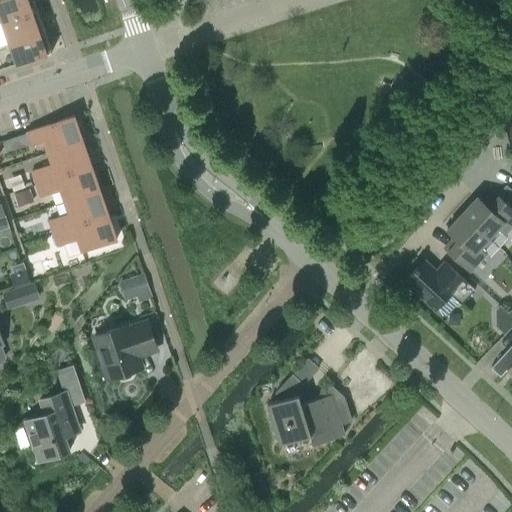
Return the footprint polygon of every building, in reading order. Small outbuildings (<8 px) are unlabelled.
[(36,12),(31,0),(3,0),(0,1),(0,23),(0,24),(36,12)] [(36,12),(0,24),(7,45),(43,33),(36,12)] [(43,33),(7,45),(14,66),(50,54),(43,33)] [(46,154),(81,142),(72,117),(25,133),(30,146),(42,142),(46,154)] [(35,185),(89,167),(81,142),(46,154),(50,165),(30,172),(35,185)] [(63,203),(98,191),(89,167),(35,185),(39,198),(59,191),(63,203)] [(21,176),(10,180),(14,191),(25,188),(21,176)] [(29,188),(14,194),(18,205),(33,199),(29,188)] [(52,235),(106,216),(98,191),(63,203),(67,215),(47,221),(52,235)] [(462,214),(490,239),(499,230),(505,235),(511,227),(511,208),(495,194),(485,205),(477,197),(462,214)] [(490,239),(462,214),(447,230),(455,237),(445,249),(470,273),(487,255),(481,249),(490,239)] [(106,216),(52,235),(56,247),(76,241),(80,253),(115,241),(106,216)] [(459,303),(473,288),(457,274),(443,261),(435,270),(425,260),(404,282),(435,311),(436,310),(443,317),(447,316),(459,303)] [(29,283),(24,271),(11,276),(15,288),(29,283)] [(149,299),(141,274),(119,282),(125,300),(136,296),(138,302),(149,299)] [(13,290),(2,294),(7,309),(18,306),(13,290)] [(504,334),(511,325),(511,317),(507,313),(495,326),(504,334)] [(135,357),(155,350),(146,324),(126,331),(124,327),(93,337),(94,342),(93,344),(96,351),(98,352),(108,380),(118,377),(119,380),(121,381),(129,379),(130,376),(129,373),(139,370),(135,357)] [(511,375),(511,345),(491,369),(501,378),(507,371),(511,375)] [(59,346),(45,360),(53,367),(67,353),(59,346)] [(352,422),(344,399),(329,385),(318,398),(318,400),(302,405),(298,393),(319,370),(307,360),(277,393),(279,401),(268,405),(280,445),(310,436),(313,446),(344,436),(341,425),(352,422)] [(42,416),(23,422),(37,463),(68,452),(61,431),(76,426),(69,407),(85,402),(72,366),(56,372),(63,393),(38,401),(42,416)]
